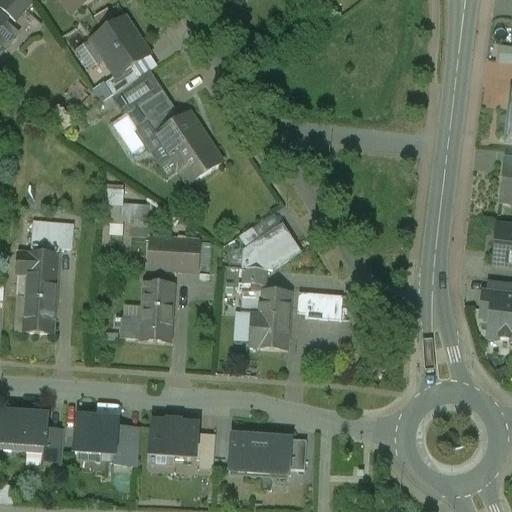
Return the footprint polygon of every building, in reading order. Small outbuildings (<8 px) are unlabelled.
[(27,0),(6,0),(0,7),(0,10),(15,24),(32,4),(27,0)] [(81,11),(74,0),(60,0),(72,17),(81,11)] [(74,0),(81,11),(82,11),(98,0),(74,0)] [(125,21),(91,43),(115,79),(116,80),(131,70),(150,57),(125,21)] [(131,70),(116,80),(115,79),(103,87),(112,99),(139,81),(131,70)] [(163,93),(127,117),(137,133),(148,125),(156,138),(181,121),(163,93)] [(222,165),(189,116),(181,121),(156,138),(189,187),(222,165)] [(511,166),(504,165),(499,205),(511,206),(511,166)] [(150,206),(125,206),(125,191),(111,191),(110,223),(132,223),(132,239),(150,240),(150,206)] [(74,228),(33,225),(31,250),(72,253),(74,228)] [(282,228),(244,253),(243,271),(244,272),(267,273),(272,273),(300,255),(282,228)] [(511,230),(497,229),(493,267),(511,269),(511,230)] [(198,246),(151,243),(149,271),(196,274),(198,246)] [(19,256),(14,335),(53,338),(57,279),(49,279),(50,269),(46,269),(47,258),(19,256)] [(267,273),(244,272),(243,287),(251,287),(266,288),(267,273)] [(493,299),(511,301),(511,286),(494,284),(493,299)] [(174,287),(143,285),(141,322),(120,320),(119,341),(140,343),(140,344),(170,346),(174,287)] [(243,287),(238,286),(238,295),(242,295),(242,294),(250,295),(251,287),(243,287)] [(251,287),(250,295),(242,294),(242,295),(241,317),(251,317),(251,316),(259,316),(260,293),(266,293),(266,288),(251,287)] [(266,293),(260,293),(259,316),(251,316),(251,317),(249,350),(257,351),(256,352),(287,354),(291,295),(266,293)] [(343,299),(298,296),(297,316),(305,317),(305,321),(341,323),(343,299)] [(511,347),(511,301),(493,299),(488,344),(511,347)] [(47,419),(0,415),(0,450),(3,453),(11,454),(15,450),(44,452),(46,433),(47,419)] [(118,423),(78,421),(75,457),(114,459),(115,459),(117,431),(118,423)] [(180,425),(167,424),(167,427),(152,426),(150,467),(173,468),(173,463),(195,464),(196,463),(197,437),(198,429),(180,428),(180,425)] [(140,433),(117,431),(115,459),(114,459),(114,467),(137,469),(140,433)] [(64,435),(46,433),(44,452),(43,459),(48,465),(62,466),(64,435)] [(215,438),(197,437),(196,463),(200,463),(199,473),(213,474),(215,438)] [(291,443),(231,439),(229,475),(289,479),(289,473),(291,443)] [(306,444),(291,443),(289,473),(304,474),(306,444)]
